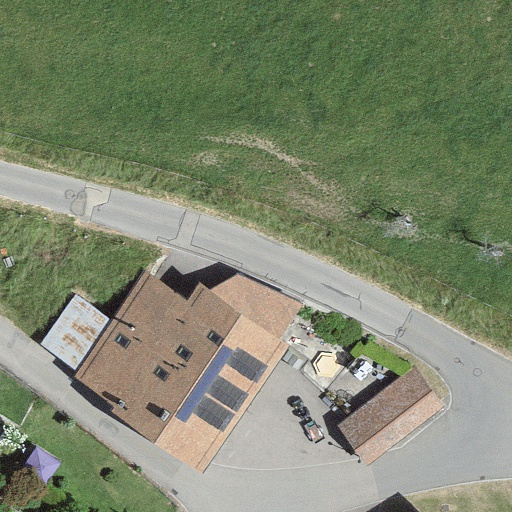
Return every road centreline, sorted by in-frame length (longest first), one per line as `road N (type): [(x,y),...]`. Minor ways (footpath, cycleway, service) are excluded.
road 1 (residential): [(511,391),(219,234),(0,182)]
road 2 (residential): [(222,511),(0,339)]
road 3 (residential): [(511,457),(279,511)]
